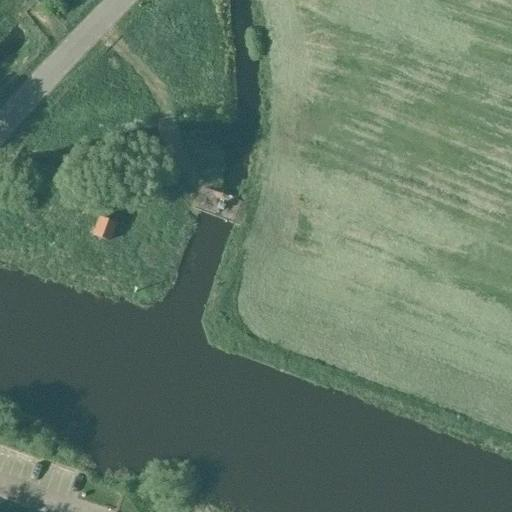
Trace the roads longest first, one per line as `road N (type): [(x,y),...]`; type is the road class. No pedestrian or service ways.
road 1 (track): [(94,29),(156,93),(176,162),(174,204)]
road 2 (tertiary): [(0,134),(122,0)]
